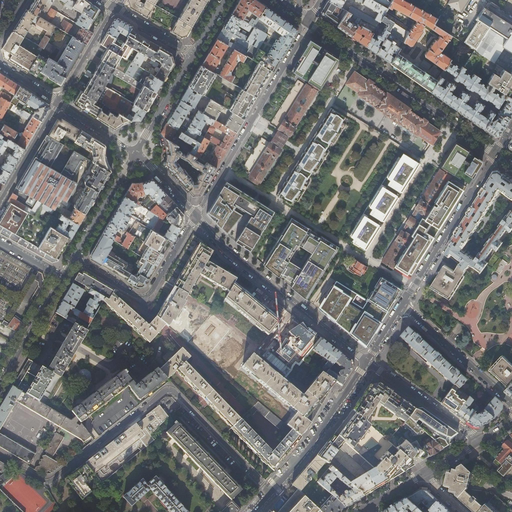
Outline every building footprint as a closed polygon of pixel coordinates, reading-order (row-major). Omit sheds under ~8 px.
[(34,0),(33,2),(28,10),(36,15),(38,10),(44,14),(52,0),(34,0)] [(96,15),(99,9),(91,3),(86,0),(77,0),(72,7),(81,12),(94,19),(96,15)] [(146,17),(154,4),(147,0),(127,0),(130,7),(139,13),(146,17)] [(200,11),(206,0),(147,0),(154,4),(156,0),(188,0),(178,18),(192,26),(200,11)] [(254,27),(257,22),(259,19),(266,7),(261,3),(259,2),(256,0),(239,0),(239,1),(231,14),(252,26),(254,27)] [(385,12),(387,8),(372,0),(328,0),(328,1),(341,7),(344,0),(355,0),(378,12),(374,19),(351,6),(348,11),(351,13),(353,14),(360,18),(370,24),(377,27),(378,25),(381,20),(384,15),(385,12)] [(433,25),(437,19),(402,0),(391,0),(391,1),(388,7),(391,9),(392,7),(415,19),(416,21),(410,31),(408,31),(403,42),(406,43),(409,45),(410,48),(413,48),(412,45),(422,31),(422,30),(421,30),(425,24),(440,35),(436,40),(435,40),(434,40),(425,54),(425,57),(444,70),(449,61),(450,60),(442,54),(441,54),(441,55),(439,54),(451,36),(434,26),(433,25)] [(337,26),(347,11),(341,7),(328,1),(324,7),(321,12),(322,16),(330,21),(337,26)] [(297,31),(296,28),(281,17),(266,7),(259,19),(282,35),(278,41),(288,47),(297,31)] [(511,25),(486,9),(484,8),(477,19),(479,20),(465,42),(475,49),(474,51),(488,59),(497,65),(511,74),(511,25)] [(28,10),(26,9),(19,21),(13,31),(24,37),(32,23),(31,22),(36,15),(28,10)] [(56,12),(51,9),(44,20),(50,23),(56,12)] [(348,11),(347,11),(337,26),(341,29),(344,31),(351,36),(357,24),(360,18),(353,14),(352,17),(356,19),(353,23),(352,22),(351,23),(350,22),(351,21),(350,20),(349,19),(348,21),(347,20),(351,13),(348,11)] [(90,25),(94,19),(81,12),(75,23),(82,27),(87,30),(90,25)] [(406,30),(408,27),(385,12),(384,15),(394,22),(406,30)] [(245,35),(246,33),(243,30),(241,33),(236,30),(240,25),(249,30),(252,26),(231,14),(228,21),(223,28),(244,40),(247,36),(245,35)] [(188,32),(192,26),(178,18),(173,15),(166,28),(170,30),(171,31),(175,34),(181,37),(186,36),(188,32)] [(386,23),(386,25),(380,35),(378,34),(377,35),(376,37),(377,38),(377,40),(372,36),(366,46),(371,50),(376,53),(394,22),(384,15),(381,20),(386,23)] [(36,24),(47,31),(39,44),(31,40),(30,41),(43,48),(47,42),(56,27),(50,23),(44,20),(40,18),(37,23),(34,22),(34,24),(35,24),(36,24)] [(132,27),(118,18),(114,19),(111,25),(107,32),(116,38),(119,32),(127,36),(130,30),(132,27)] [(74,29),(71,24),(64,20),(59,29),(70,35),(74,29)] [(268,32),(267,31),(262,28),(263,25),(257,22),(254,27),(255,27),(260,31),(267,34),(268,32)] [(383,58),(389,62),(396,52),(403,42),(408,31),(406,30),(394,22),(376,53),(383,58)] [(370,31),(369,30),(362,26),(361,26),(357,24),(351,36),(361,42),(366,46),(372,36),(373,34),(374,32),(372,31),(372,32),(370,31)] [(87,30),(82,27),(81,29),(80,29),(76,35),(77,36),(76,38),(85,43),(86,44),(89,39),(93,33),(87,30)] [(255,38),(260,31),(255,27),(246,41),(251,44),(255,38)] [(247,52),(251,44),(246,41),(244,40),(223,28),(221,32),(217,39),(234,49),(235,49),(245,55),(247,52)] [(133,38),(136,34),(130,30),(127,36),(128,37),(124,43),(136,50),(138,51),(143,53),(149,44),(143,40),(141,43),(134,38),(133,38)] [(39,54),(43,48),(30,41),(24,37),(13,31),(5,44),(1,49),(4,59),(10,63),(18,68),(27,73),(28,71),(39,54)] [(267,34),(260,31),(255,38),(257,40),(254,45),(259,48),(266,36),(268,37),(268,36),(267,34)] [(134,53),(136,50),(124,43),(123,42),(118,39),(116,38),(107,32),(103,38),(100,43),(132,62),(137,54),(134,53)] [(66,49),(57,63),(49,58),(47,60),(41,71),(49,75),(48,77),(61,85),(68,73),(81,49),(85,43),(76,38),(73,37),(68,45),(68,46),(66,45),(65,48),(66,49)] [(245,55),(235,49),(222,70),(217,67),(216,70),(213,70),(225,50),(227,51),(230,53),(232,50),(234,49),(217,39),(213,45),(207,55),(201,65),(215,73),(231,82),(246,56),(245,55)] [(284,54),(288,47),(278,41),(276,40),(272,46),(275,48),(275,49),(271,48),(268,54),(280,61),(284,54)] [(320,89),(339,58),(333,55),(325,49),(315,43),(310,40),(302,54),(291,71),(309,82),(318,88),(320,89)] [(51,53),(55,48),(47,42),(43,48),(51,53)] [(171,54),(151,42),(149,44),(143,53),(146,55),(150,58),(153,60),(155,58),(160,61),(160,62),(161,62),(161,61),(163,62),(161,65),(170,70),(172,66),(174,63),(171,54)] [(278,63),(280,61),(268,54),(265,52),(262,50),(259,48),(254,45),(251,44),(247,52),(254,56),(252,59),(259,63),(271,70),(273,72),(275,68),(278,63)] [(130,64),(132,62),(109,49),(106,54),(104,53),(100,59),(102,60),(125,73),(130,64)] [(143,53),(138,51),(137,54),(132,62),(139,66),(146,55),(143,53)] [(511,87),(511,85),(511,74),(497,65),(495,69),(496,70),(494,73),(483,66),(488,59),(474,51),(464,67),(465,68),(473,73),(477,75),(480,77),(488,83),(491,85),(495,87),(503,92),(506,94),(506,95),(511,87)] [(417,67),(418,64),(415,62),(414,65),(396,52),(389,62),(398,68),(405,74),(413,79),(423,86),(430,91),(437,80),(426,73),(426,72),(425,71),(424,70),(423,71),(417,67)] [(47,60),(39,54),(28,71),(32,73),(37,76),(38,75),(41,71),(47,60)] [(151,68),(150,68),(148,71),(163,81),(167,75),(170,70),(161,65),(153,60),(150,58),(148,61),(150,62),(149,63),(152,64),(152,66),(155,68),(154,69),(151,68)] [(125,73),(102,60),(99,66),(95,72),(90,81),(86,88),(83,93),(100,103),(108,89),(147,112),(152,101),(157,92),(128,76),(126,74),(125,73)] [(460,69),(449,61),(444,70),(437,80),(430,91),(435,95),(441,99),(451,83),(447,81),(445,83),(444,82),(442,85),(441,86),(439,85),(448,71),(455,76),(460,69)] [(160,87),(163,81),(148,71),(139,66),(132,62),(130,64),(134,66),(128,76),(157,92),(160,87)] [(271,70),(259,63),(243,89),(256,97),(263,84),(271,70)] [(210,82),(215,73),(201,65),(195,75),(189,86),(193,89),(197,91),(205,96),(208,98),(211,100),(224,107),(227,109),(230,110),(232,112),(243,118),(250,107),(256,97),(243,89),(242,89),(237,98),(211,83),(210,82)] [(463,72),(465,68),(464,67),(462,66),(460,69),(455,76),(453,79),(456,81),(458,80),(465,85),(465,87),(468,89),(477,75),(473,73),(471,77),(463,72)] [(423,119),(422,120),(421,118),(410,111),(408,110),(409,109),(390,95),(387,93),(386,94),(375,86),(372,85),(373,83),(369,81),(368,82),(362,77),(354,72),(346,84),(360,94),(359,95),(376,107),(378,108),(417,136),(418,134),(431,144),(440,132),(434,128),(426,123),(427,121),(423,119)] [(9,102),(12,97),(2,91),(0,94),(0,84),(9,90),(10,91),(14,94),(19,86),(7,78),(0,73),(0,96),(1,97),(9,102)] [(480,77),(477,75),(468,89),(466,92),(455,109),(462,114),(469,119),(480,102),(477,100),(476,100),(471,107),(464,102),(469,95),(469,94),(468,94),(470,91),(471,90),(473,89),(480,94),(480,97),(482,98),(483,98),(491,85),(488,83),(485,87),(477,81),(480,77)] [(306,85),(279,128),(279,129),(276,134),(286,140),(289,136),(290,135),(294,129),(295,127),(317,92),(316,91),(318,88),(309,82),(307,85),(306,85)] [(454,84),(451,82),(451,83),(441,99),(446,102),(455,109),(466,92),(463,90),(461,90),(458,95),(458,96),(456,97),(451,93),(451,92),(451,91),(451,90),(455,86),(454,84)] [(479,112),(484,105),(480,102),(469,119),(476,123),(483,128),(490,119),(491,116),(493,115),(499,104),(501,102),(503,98),(506,94),(503,92),(500,96),(492,91),(495,87),(491,85),(483,98),(486,100),(488,99),(494,104),(495,106),(492,110),(491,109),(485,117),(479,112)] [(22,110),(32,94),(26,90),(19,86),(14,94),(12,97),(9,102),(10,103),(13,104),(22,110)] [(202,94),(197,91),(196,94),(192,91),(193,89),(189,86),(185,92),(181,100),(196,109),(197,106),(197,105),(196,104),(202,94)] [(144,117),(147,112),(108,89),(100,103),(103,105),(111,110),(131,122),(136,122),(141,122),(144,117)] [(101,110),(103,105),(100,103),(83,93),(82,92),(80,95),(79,94),(77,97),(73,103),(78,105),(85,110),(93,115),(96,117),(101,110)] [(39,107),(40,109),(37,110),(36,111),(35,111),(32,115),(42,121),(46,114),(49,108),(49,105),(39,99),(32,94),(22,110),(24,111),(29,104),(36,108),(39,107)] [(498,112),(498,114),(496,118),(492,120),(490,119),(483,128),(490,133),(493,135),(499,134),(508,120),(511,113),(511,98),(506,95),(506,94),(503,98),(507,101),(502,110),(501,110),(500,110),(498,112)] [(9,102),(1,97),(0,98),(0,120),(10,103),(9,102)] [(195,113),(197,110),(196,109),(181,100),(176,107),(170,118),(204,137),(206,135),(201,132),(201,130),(206,122),(212,125),(214,120),(203,113),(202,112),(200,111),(198,110),(192,120),(187,117),(187,116),(186,115),(189,110),(195,113)] [(224,107),(211,100),(203,113),(214,120),(216,120),(224,107)] [(33,135),(42,121),(32,115),(24,111),(22,110),(13,104),(10,110),(28,120),(29,118),(30,119),(25,128),(25,129),(24,131),(23,130),(23,131),(24,132),(23,133),(22,132),(21,133),(20,133),(19,133),(19,135),(21,136),(19,139),(17,137),(15,140),(14,139),(18,132),(4,124),(0,131),(0,133),(25,149),(33,135)] [(344,116),(331,108),(329,111),(276,195),(290,203),(293,198),(297,201),(309,182),(306,180),(312,170),(316,172),(327,153),(324,151),(331,141),(334,143),(345,124),(341,122),(344,116)] [(108,113),(107,115),(102,112),(102,111),(101,110),(96,117),(110,126),(116,130),(120,127),(125,124),(131,122),(111,110),(110,111),(109,110),(108,112),(108,113)] [(241,126),(245,119),(243,118),(232,112),(225,126),(237,133),(241,126)] [(200,143),(204,137),(170,118),(169,120),(167,123),(178,129),(178,128),(181,129),(185,132),(184,133),(200,143)] [(75,141),(82,131),(74,126),(64,119),(57,121),(51,130),(48,136),(70,148),(75,141)] [(220,139),(219,140),(207,133),(206,135),(204,137),(210,141),(217,145),(227,150),(232,142),(237,133),(225,126),(216,120),(214,120),(212,125),(211,125),(226,134),(227,134),(222,142),(221,141),(221,140),(220,139)] [(194,155),(200,143),(184,133),(182,132),(181,134),(179,137),(194,146),(192,150),(187,147),(188,145),(178,139),(178,138),(173,135),(176,131),(177,132),(178,130),(178,129),(167,123),(164,128),(161,133),(163,135),(165,138),(181,148),(189,152),(194,155)] [(105,150),(105,146),(100,142),(89,135),(82,131),(75,141),(79,144),(80,144),(90,151),(92,151),(93,159),(92,161),(110,171),(111,170),(109,167),(107,163),(105,157),(105,150)] [(22,154),(25,149),(0,133),(0,147),(4,150),(7,144),(13,148),(14,147),(15,148),(14,150),(12,149),(11,150),(9,153),(19,159),(22,154)] [(274,136),(273,138),(283,145),(286,140),(276,134),(274,136)] [(90,162),(91,160),(70,148),(48,136),(47,135),(27,167),(8,200),(9,202),(27,212),(35,217),(37,213),(43,203),(52,208),(54,209),(56,204),(58,201),(60,198),(67,201),(77,183),(72,180),(84,158),(90,162)] [(200,157),(210,141),(204,137),(200,143),(194,155),(196,156),(207,162),(216,168),(222,158),(227,150),(217,145),(212,154),(215,156),(210,162),(209,160),(209,159),(209,158),(204,156),(202,158),(200,157)] [(201,194),(207,184),(216,168),(207,162),(205,165),(193,158),(195,157),(196,157),(196,156),(194,155),(189,152),(187,155),(185,154),(185,155),(182,153),(181,151),(180,151),(178,151),(177,150),(177,149),(178,147),(181,149),(181,148),(165,138),(166,142),(167,144),(167,146),(167,147),(168,150),(168,151),(167,158),(166,161),(165,164),(170,170),(184,186),(191,195),(201,194)] [(273,138),(270,143),(249,175),(250,176),(248,179),(258,185),(260,182),(275,158),(276,158),(280,150),(281,150),(280,150),(283,145),(273,138)] [(480,160),(481,158),(476,154),(467,149),(459,144),(456,142),(440,166),(442,168),(451,173),(468,184),(476,172),(482,162),(480,160)] [(419,163),(401,152),(347,239),(365,250),(419,163)] [(9,153),(7,155),(7,157),(6,159),(5,159),(4,161),(5,161),(3,164),(2,164),(0,164),(0,163),(0,166),(0,167),(11,173),(15,166),(19,159),(9,153)] [(78,195),(79,196),(75,204),(73,203),(74,202),(72,201),(70,203),(74,205),(86,212),(92,201),(98,193),(101,187),(107,177),(110,171),(92,161),(91,160),(90,162),(92,163),(93,163),(94,164),(91,169),(91,171),(93,172),(91,176),(89,175),(87,176),(86,176),(87,177),(84,181),(85,184),(86,185),(81,194),(79,194),(78,195)] [(0,180),(5,183),(8,178),(11,173),(0,167),(0,172),(1,173),(0,174),(0,180)] [(429,245),(438,231),(462,192),(447,182),(450,177),(450,176),(451,173),(442,168),(440,170),(415,208),(416,208),(411,217),(410,217),(407,221),(406,222),(406,223),(401,231),(395,240),(396,240),(382,261),(382,262),(392,267),(393,268),(395,264),(397,265),(397,266),(411,274),(412,273),(420,260),(429,245)] [(466,271),(471,264),(482,272),(488,265),(489,262),(486,259),(494,247),(498,250),(503,242),(500,239),(508,228),(511,231),(511,229),(511,223),(511,179),(500,171),(494,172),(468,212),(444,250),(444,251),(450,257),(453,253),(461,260),(458,264),(459,265),(466,271)] [(159,185),(152,178),(147,181),(142,182),(145,195),(157,203),(167,194),(159,185)] [(244,247),(250,250),(274,211),(268,207),(259,201),(254,198),(231,184),(226,181),(216,197),(206,213),(216,223),(227,235),(243,215),(233,209),(235,206),(245,213),(246,211),(252,214),(235,241),(244,247)] [(145,195),(142,182),(132,183),(129,188),(127,192),(124,195),(139,204),(141,201),(140,200),(139,201),(138,200),(136,201),(137,198),(139,196),(142,200),(145,195)] [(172,200),(167,194),(157,203),(150,211),(159,216),(162,218),(164,217),(167,214),(175,206),(177,205),(172,200)] [(152,229),(159,216),(150,211),(139,204),(124,195),(121,201),(116,209),(130,217),(134,219),(136,220),(139,222),(140,220),(129,214),(130,212),(133,214),(134,212),(129,209),(130,207),(131,207),(144,214),(145,215),(142,220),(147,223),(146,226),(152,229)] [(67,208),(70,203),(67,201),(60,198),(58,201),(66,206),(65,207),(67,208)] [(0,217),(0,224),(15,233),(27,212),(9,202),(7,205),(0,217)] [(52,208),(43,203),(37,213),(40,214),(43,213),(45,210),(50,213),(52,208)] [(83,217),(86,212),(74,205),(72,207),(74,208),(71,212),(70,211),(69,213),(70,214),(69,215),(66,213),(67,211),(56,204),(54,209),(60,213),(79,224),(83,217)] [(179,211),(175,206),(167,214),(168,215),(167,216),(166,217),(169,219),(168,220),(171,222),(179,227),(183,220),(183,214),(179,211)] [(122,229),(130,217),(116,209),(113,215),(109,222),(120,228),(122,229)] [(15,233),(37,247),(50,225),(35,217),(27,212),(15,233)] [(75,231),(79,224),(60,213),(58,217),(61,220),(62,222),(61,222),(60,224),(59,223),(58,223),(55,229),(71,238),(75,231)] [(289,220),(280,215),(254,257),(258,260),(281,278),(294,289),(304,298),(336,245),(291,218),(289,220)] [(162,218),(159,216),(152,229),(171,241),(172,242),(178,232),(181,228),(179,227),(171,222),(166,232),(164,231),(163,233),(162,234),(158,231),(165,219),(164,217),(162,218)] [(163,254),(171,241),(139,222),(136,220),(135,222),(131,228),(128,233),(134,237),(143,242),(163,254)] [(124,233),(128,236),(123,243),(122,243),(122,241),(119,239),(120,238),(114,234),(116,231),(118,232),(120,228),(109,222),(106,227),(102,233),(113,240),(127,248),(134,237),(128,233),(126,232),(125,231),(124,233)] [(58,260),(58,259),(37,247),(15,233),(0,224),(0,232),(27,248),(52,262),(58,260)] [(55,229),(50,225),(37,247),(58,259),(65,249),(71,238),(55,229)] [(153,272),(157,265),(139,255),(137,260),(138,261),(133,269),(126,265),(127,264),(119,259),(120,258),(115,255),(114,256),(108,253),(112,246),(110,244),(113,240),(102,233),(101,236),(96,244),(91,252),(90,255),(91,259),(112,272),(126,280),(131,273),(133,269),(137,271),(149,278),(153,272)] [(234,283),(239,273),(234,270),(210,256),(213,252),(205,247),(207,243),(203,241),(192,235),(191,238),(165,281),(175,287),(188,295),(192,297),(196,290),(192,288),(201,274),(229,291),(234,283)] [(157,265),(163,254),(143,242),(136,253),(139,255),(157,265)] [(495,270),(502,259),(495,255),(489,262),(488,265),(495,270)] [(364,262),(359,259),(358,261),(353,258),(349,265),(351,266),(349,269),(360,276),(362,273),(363,274),(367,267),(363,264),(364,262)] [(459,265),(455,271),(445,265),(437,279),(433,285),(450,297),(467,271),(466,271),(459,265)] [(74,278),(74,281),(85,286),(90,289),(106,298),(110,300),(115,290),(100,282),(83,272),(82,273),(78,271),(75,275),(74,278)] [(137,271),(135,274),(134,274),(133,274),(131,273),(126,280),(137,287),(140,287),(144,286),(145,284),(146,284),(149,278),(137,271)] [(38,282),(38,286),(31,300),(34,302),(44,283),(42,274),(38,272),(34,280),(38,282)] [(83,290),(85,286),(74,281),(74,278),(70,285),(61,300),(75,308),(85,291),(83,290)] [(395,301),(401,291),(381,278),(362,308),(352,302),(356,296),(336,283),(337,282),(336,281),(318,309),(323,313),(356,340),(365,348),(376,330),(395,301)] [(275,328),(281,321),(278,319),(264,308),(252,298),(240,288),(234,283),(229,291),(226,299),(269,335),(275,328)] [(188,296),(188,295),(175,287),(157,317),(166,325),(169,327),(173,320),(175,321),(187,302),(185,300),(188,296)] [(104,301),(106,298),(90,289),(89,291),(91,291),(89,293),(93,296),(94,295),(95,297),(94,300),(92,299),(90,299),(87,305),(88,307),(84,313),(94,319),(94,318),(96,315),(94,314),(95,312),(93,311),(95,309),(97,309),(100,305),(98,303),(100,300),(101,301),(102,299),(104,301)] [(166,325),(157,317),(150,325),(149,325),(115,294),(117,290),(115,289),(115,290),(110,300),(106,298),(104,301),(151,342),(166,325)] [(91,324),(94,319),(84,313),(75,308),(61,300),(58,306),(55,311),(55,312),(72,322),(72,321),(67,318),(68,316),(67,313),(68,311),(91,324)] [(16,331),(23,321),(14,316),(10,323),(4,320),(2,324),(16,331)] [(87,328),(74,319),(72,321),(72,322),(62,338),(60,341),(59,344),(45,367),(59,375),(66,364),(74,350),(76,346),(78,343),(87,329),(87,328)] [(303,322),(289,331),(296,336),(291,341),(286,338),(281,345),(276,352),(288,362),(299,349),(302,351),(317,333),(309,327),(307,328),(303,322)] [(454,370),(453,370),(438,356),(439,356),(437,354),(436,353),(436,354),(435,354),(418,338),(418,337),(416,335),(415,336),(407,328),(400,336),(453,385),(454,384),(458,388),(461,385),(462,385),(463,384),(462,383),(465,380),(457,373),(457,372),(454,370)] [(335,362),(342,353),(333,347),(328,343),(322,338),(314,350),(333,365),(335,362)] [(170,377),(177,370),(187,360),(192,355),(183,346),(181,348),(179,350),(161,368),(170,377)] [(347,358),(342,353),(335,362),(343,368),(343,370),(341,371),(339,373),(340,375),(338,376),(330,370),(326,375),(335,381),(342,386),(342,385),(349,373),(352,370),(350,360),(347,358)] [(491,356),(487,353),(483,359),(488,362),(491,356)] [(243,366),(298,412),(295,417),(288,425),(289,429),(300,436),(304,431),(310,423),(317,413),(324,400),(331,388),(335,381),(326,375),(322,373),(309,389),(303,395),(254,354),(243,366)] [(511,364),(504,357),(492,370),(495,372),(505,381),(510,386),(511,383),(511,364)] [(26,364),(15,381),(12,386),(45,406),(61,378),(59,375),(45,367),(28,359),(27,362),(26,363),(26,364)] [(239,414),(187,360),(177,370),(185,378),(202,395),(222,416),(232,427),(242,417),(239,414)] [(126,371),(124,367),(70,409),(76,417),(80,422),(91,414),(98,409),(122,391),(130,385),(131,386),(132,388),(140,399),(164,383),(170,377),(161,368),(159,365),(136,384),(135,383),(128,374),(128,373),(127,372),(126,371)] [(77,376),(77,378),(78,379),(79,380),(80,382),(83,383),(85,383),(87,382),(88,381),(89,381),(90,379),(91,377),(91,375),(90,373),(89,371),(88,371),(87,370),(85,369),(83,369),(82,369),(81,370),(80,370),(79,371),(77,373),(77,376)] [(385,387),(379,383),(370,384),(367,389),(361,398),(353,410),(362,418),(386,440),(387,441),(392,435),(399,428),(408,417),(415,409),(408,404),(399,398),(385,387)] [(452,387),(457,390),(453,397),(448,393),(441,403),(445,406),(456,414),(468,397),(458,388),(454,384),(453,385),(452,387)] [(76,417),(71,420),(45,406),(12,386),(3,401),(0,407),(0,446),(23,461),(29,464),(36,453),(17,442),(16,443),(0,433),(0,428),(12,408),(13,406),(14,406),(16,401),(20,403),(50,421),(55,424),(60,427),(45,451),(52,456),(64,437),(58,434),(62,428),(81,440),(83,442),(91,437),(80,422),(76,417)] [(472,401),(468,397),(456,414),(461,418),(467,422),(478,406),(477,405),(472,411),(471,409),(469,411),(469,410),(468,411),(468,410),(467,409),(466,410),(465,409),(466,408),(467,407),(468,407),(472,401)] [(501,404),(494,398),(483,410),(492,419),(496,414),(500,409),(501,404)] [(280,429),(284,423),(259,402),(250,411),(254,415),(258,411),(280,429)] [(146,415),(147,417),(137,424),(136,423),(122,434),(86,463),(94,475),(139,439),(145,447),(154,440),(149,435),(168,416),(160,405),(146,415)] [(492,419),(483,410),(476,415),(475,414),(480,408),(478,406),(467,422),(473,426),(479,427),(486,423),(492,419)] [(408,417),(442,449),(447,446),(447,445),(446,445),(447,444),(446,443),(449,438),(456,433),(453,430),(437,419),(421,407),(415,409),(408,417)] [(408,466),(411,463),(387,441),(386,440),(362,418),(353,410),(349,415),(341,425),(335,433),(345,442),(388,481),(394,477),(403,472),(408,466)] [(289,429),(270,450),(257,433),(242,417),(232,427),(232,428),(267,465),(268,465),(268,464),(274,470),(287,454),(302,438),(300,436),(289,429)] [(420,456),(416,458),(392,435),(387,441),(411,463),(415,465),(418,463),(426,459),(433,454),(439,450),(442,449),(408,417),(399,428),(420,456)] [(231,500),(242,490),(239,487),(229,477),(221,468),(207,453),(192,438),(179,424),(177,422),(176,422),(175,421),(174,422),(175,423),(174,424),(165,432),(231,500)] [(340,447),(345,442),(335,433),(331,437),(328,441),(328,440),(326,443),(333,447),(338,450),(340,447)] [(505,444),(503,447),(505,449),(496,459),(493,462),(500,469),(505,473),(511,464),(511,444),(508,441),(505,444)] [(367,471),(356,478),(332,457),(328,463),(330,465),(359,491),(360,491),(363,496),(375,489),(388,481),(345,442),(340,447),(367,471)] [(338,450),(333,447),(326,443),(322,448),(316,455),(319,459),(328,463),(332,457),(338,450)] [(316,455),(315,454),(311,460),(298,476),(292,484),(298,489),(301,491),(306,494),(317,482),(319,479),(321,476),(325,471),(328,469),(330,465),(328,463),(319,459),(316,455)] [(58,466),(60,464),(45,455),(42,456),(43,459),(41,459),(41,461),(39,462),(40,465),(36,467),(34,469),(37,471),(41,470),(45,472),(47,470),(50,472),(52,470),(53,470),(54,468),(55,468),(57,466),(58,466)] [(10,467),(0,461),(0,471),(1,472),(2,472),(3,470),(5,471),(7,470),(10,467)] [(90,478),(94,475),(86,463),(78,469),(73,473),(66,478),(81,500),(91,492),(86,485),(92,480),(90,478)] [(504,477),(511,467),(511,464),(505,473),(500,469),(498,472),(504,477)] [(331,472),(330,472),(330,473),(327,473),(325,471),(321,476),(323,477),(323,478),(324,479),(323,480),(322,481),(319,479),(317,482),(342,504),(344,507),(353,502),(363,496),(360,491),(359,491),(330,465),(328,469),(331,471),(331,472)] [(478,479),(463,465),(459,468),(450,473),(449,477),(446,487),(450,488),(451,488),(450,491),(456,496),(459,499),(466,492),(468,490),(482,492),(495,495),(511,509),(511,487),(509,486),(497,483),(481,479),(478,479)] [(12,476),(7,470),(5,471),(0,475),(0,485),(11,477),(12,476)] [(157,479),(155,477),(147,484),(150,488),(154,493),(158,498),(170,511),(171,511),(187,511),(163,485),(165,483),(159,477),(157,479)] [(147,484),(142,479),(123,497),(131,506),(139,498),(143,494),(150,488),(147,484)] [(336,511),(344,507),(342,504),(317,482),(306,494),(305,496),(320,511),(321,511),(336,511)] [(278,511),(283,511),(301,491),(298,489),(287,501),(279,511),(278,511)] [(418,492),(408,498),(417,507),(422,502),(427,507),(426,508),(428,510),(429,509),(431,511),(439,502),(433,496),(428,491),(421,490),(418,492)] [(301,491),(283,511),(319,511),(320,511),(305,496),(306,494),(301,491)] [(474,499),(466,492),(459,499),(465,504),(473,511),(479,511),(484,508),(477,502),(478,500),(475,498),(474,499)] [(484,508),(479,511),(511,511),(511,509),(495,495),(484,508)] [(402,502),(396,506),(399,511),(409,511),(409,510),(410,509),(413,511),(416,511),(419,509),(417,507),(408,498),(402,502)] [(237,511),(240,509),(231,500),(219,511),(237,511)] [(451,511),(445,507),(439,502),(431,511),(430,511),(451,511)]
